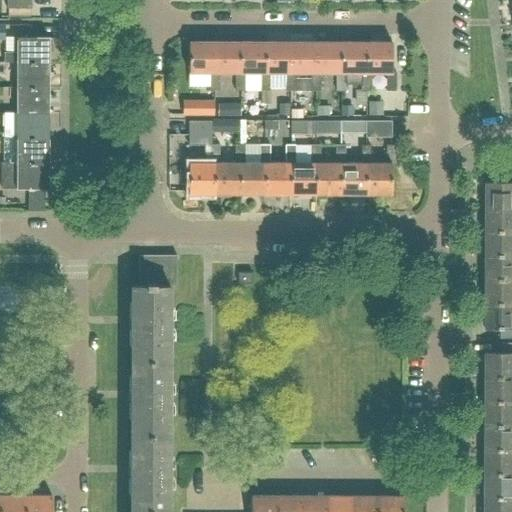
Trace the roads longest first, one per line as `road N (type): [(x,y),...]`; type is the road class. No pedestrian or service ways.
road 1 (residential): [(437,240),(150,238)]
road 2 (residential): [(438,26),(155,22)]
road 3 (residential): [(434,476),(204,478),(203,511)]
road 4 (residential): [(75,478),(76,237)]
road 5 (residential): [(437,240),(434,476)]
road 6 (residential): [(150,238),(155,22)]
